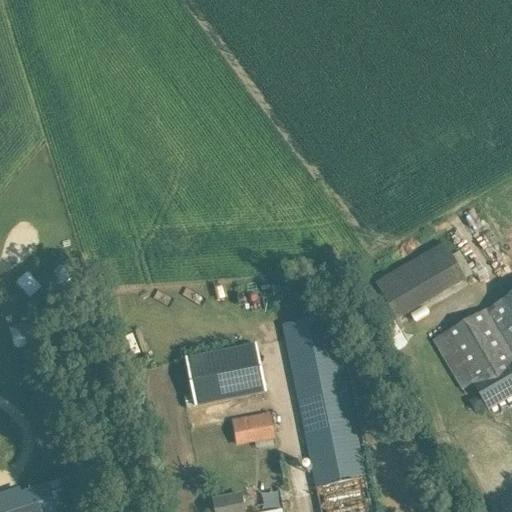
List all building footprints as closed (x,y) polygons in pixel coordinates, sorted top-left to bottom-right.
[(429,252),(452,291),(468,281),(445,243),(429,252)] [(473,384),(490,411),(511,398),(511,375),(508,368),(511,365),(511,296),(435,342),(464,389),(473,384)] [(284,326),(321,511),(378,511),(339,316),(284,326)] [(266,395),(256,345),(187,359),(197,409),(266,395)] [(232,416),(238,447),(276,440),(271,408),(232,416)] [(0,500),(0,511),(53,511),(45,485),(0,500)] [(214,500),(217,511),(245,511),(242,493),(214,500)]
